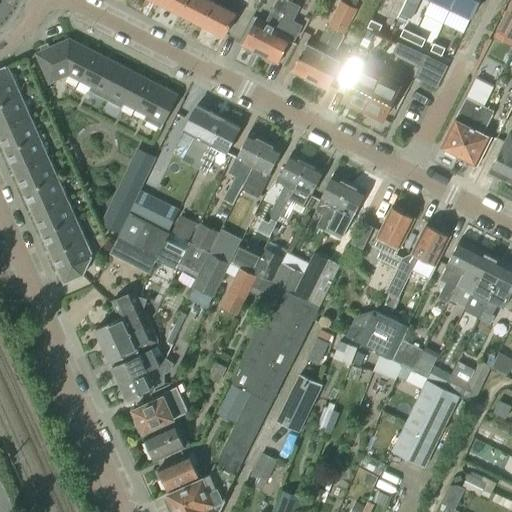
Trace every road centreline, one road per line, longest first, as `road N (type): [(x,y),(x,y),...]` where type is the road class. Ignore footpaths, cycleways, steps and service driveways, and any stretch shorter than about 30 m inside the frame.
road 1 (residential): [(511,229),(66,0)]
road 2 (residential): [(124,511),(0,218)]
